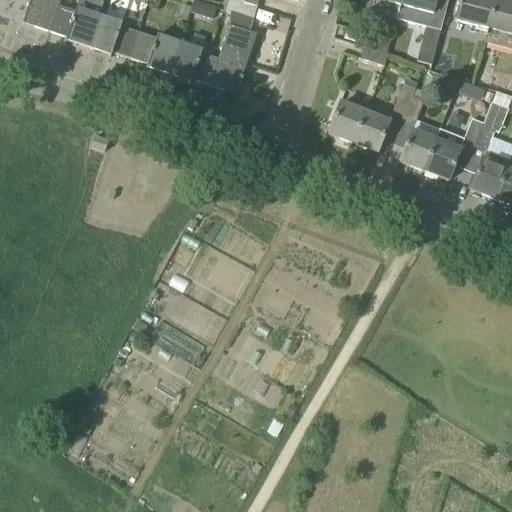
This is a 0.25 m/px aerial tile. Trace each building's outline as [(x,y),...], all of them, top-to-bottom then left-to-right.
[(65,0),(70,1),(70,0),(30,0),(28,8),(27,7),(26,10),(27,11),(22,25),(23,26),(23,25),(48,33),(56,10),(57,9),(59,0),(65,0)] [(398,11),(400,0),(369,0),(388,5),(387,8),(398,11)] [(439,33),(447,3),(437,1),(436,0),(400,0),(398,11),(398,12),(396,21),(439,33)] [(486,35),(495,0),(459,0),(454,22),(476,28),(475,32),(486,35)] [(511,7),(506,6),(507,0),(495,0),(486,35),(484,45),(511,51),(511,7)] [(252,23),(256,9),(229,2),(225,15),(228,16),(252,23)] [(204,7),(194,4),(191,16),(201,18),(204,7)] [(74,15),(57,9),(56,10),(48,33),(66,39),(64,44),(66,44),(87,51),(98,20),(75,12),(74,15)] [(252,23),(228,16),(228,28),(248,35),(252,23)] [(129,60),(137,36),(119,30),(120,27),(98,20),(87,51),(109,59),(110,59),(112,54),(129,60)] [(248,35),(228,28),(217,62),(218,63),(210,87),(235,96),(234,97),(235,97),(240,82),(241,82),(242,79),(241,79),(256,36),(255,36),(254,37),(248,35)] [(385,56),(390,42),(386,41),(367,35),(363,49),(385,56)] [(155,42),(137,36),(129,60),(147,66),(145,71),(146,71),(155,74),(156,73),(156,74),(168,78),(179,47),(156,39),(155,42)] [(210,87),(218,63),(217,62),(201,57),(201,54),(179,47),(168,78),(190,86),(191,86),(192,81),(210,87)] [(383,69),(387,57),(385,56),(363,49),(359,61),(378,67),(383,69)] [(427,71),(432,54),(418,50),(413,67),(427,71)] [(488,90),(499,93),(502,80),(491,77),(488,90)] [(411,98),(414,91),(404,87),(403,86),(390,117),(402,122),(411,98)] [(411,98),(402,122),(414,126),(415,123),(423,103),(411,98)] [(507,112),(492,106),(491,105),(490,109),(486,118),(483,127),(474,150),(485,154),(491,139),(493,133),(498,135),(507,112)] [(353,146),(364,116),(340,106),(328,136),(353,146)] [(376,155),(388,126),(364,116),(353,146),(376,155)] [(483,127),(471,122),(463,142),(440,133),(424,174),(447,183),(462,146),(474,150),(483,127)] [(440,133),(415,123),(414,126),(399,164),(424,174),(440,133)] [(511,147),(491,139),(485,154),(470,192),(494,202),(510,161),(511,155),(511,147)] [(103,154),(107,144),(93,140),(90,149),(103,154)] [(511,161),(510,161),(494,202),(511,208),(511,161)] [(180,263),(170,258),(163,270),(172,276),(180,263)] [(139,316),(132,328),(143,334),(150,323),(139,316)]
